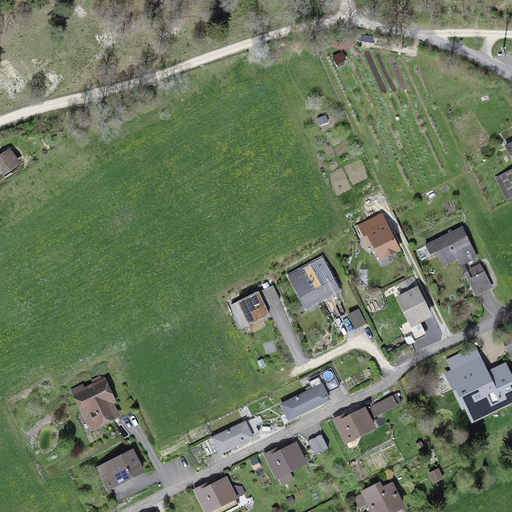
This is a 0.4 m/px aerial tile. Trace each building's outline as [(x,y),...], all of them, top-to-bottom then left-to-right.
[(9,151),(5,153),(4,151),(0,153),(2,156),(0,157),(0,166),(4,172),(17,163),(9,151)] [(511,169),(496,178),(506,200),(511,197),(511,169)] [(386,225),(369,234),(377,250),(375,251),(380,259),(399,250),(386,225)] [(443,265),(457,259),(460,265),(476,258),(461,228),(432,243),(443,265)] [(315,301),(336,290),(321,262),(292,277),(304,300),(312,296),(315,301)] [(471,280),(478,294),(491,287),(484,273),(471,280)] [(417,322),(429,316),(416,290),(399,299),(410,320),(401,325),(409,341),(423,334),(417,322)] [(249,325),(269,315),(258,293),(238,302),(249,325)] [(357,314),(347,319),(353,331),(363,326),(357,314)] [(511,400),(511,384),(504,367),(480,379),(481,380),(477,383),(463,354),(448,361),(453,372),(449,375),(459,396),(469,391),(473,400),(470,401),(477,415),(492,407),(493,410),(511,400)] [(288,419),(329,400),(325,392),(338,385),(331,369),(308,380),(313,390),(282,405),(288,419)] [(74,395),(83,413),(84,412),(92,429),(115,418),(107,402),(110,400),(118,419),(132,412),(123,394),(112,399),(104,381),(74,395)] [(376,416),(396,406),(391,397),(371,407),(376,416)] [(364,410),(345,420),(343,417),(335,421),(346,442),(373,428),(364,410)] [(199,443),(206,457),(219,450),(220,453),(259,434),(255,426),(262,422),(260,416),(213,439),(212,437),(199,443)] [(308,442),(315,455),(328,448),(321,435),(308,442)] [(304,463),(295,445),(275,455),(274,452),(266,455),(277,477),(304,463)] [(99,468),(109,488),(142,472),(132,452),(99,468)] [(204,486),(196,490),(206,511),(214,508),(216,511),(224,511),(238,505),(225,480),(206,490),(204,486)] [(370,506),(358,511),(390,511),(402,506),(391,485),(381,490),(379,485),(364,492),(370,506)]
